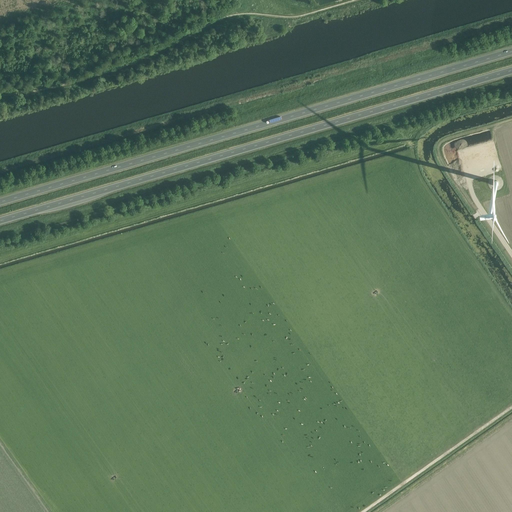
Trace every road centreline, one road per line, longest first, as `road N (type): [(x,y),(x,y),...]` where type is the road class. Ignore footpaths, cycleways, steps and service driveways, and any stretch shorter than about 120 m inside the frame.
road 1 (trunk): [(0,221),(511,71)]
road 2 (trunk): [(511,52),(0,200)]
